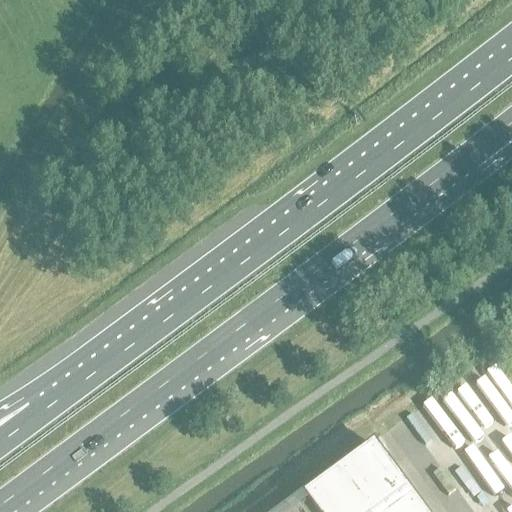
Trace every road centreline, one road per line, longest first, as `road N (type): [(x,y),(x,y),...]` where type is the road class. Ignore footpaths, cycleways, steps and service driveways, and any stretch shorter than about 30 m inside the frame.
road 1 (trunk): [(0,506),(464,157)]
road 2 (trunk): [(511,55),(99,367)]
road 3 (trunk): [(99,367),(0,442)]
